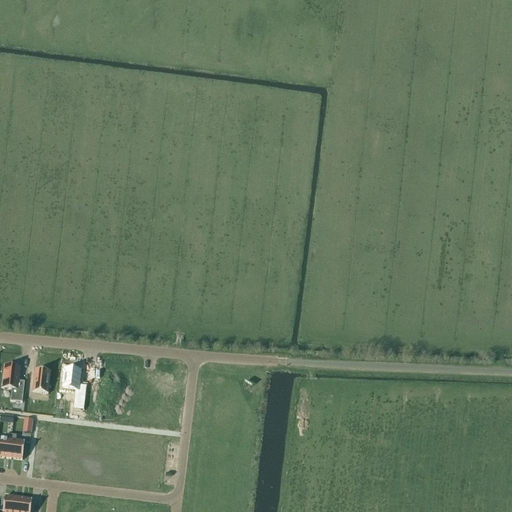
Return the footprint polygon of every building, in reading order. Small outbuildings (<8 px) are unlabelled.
[(4,367),(1,390),(11,391),(10,403),(22,404),(24,383),(18,382),(20,369),(4,367)] [(64,369),(61,391),(74,392),(73,410),(83,412),(86,387),(79,386),(81,371),(64,369)] [(35,371),(32,393),(48,395),(50,372),(35,371)] [(112,374),(95,372),(94,378),(89,377),(87,395),(94,396),(94,394),(109,395),(112,374)] [(147,397),(144,417),(155,418),(156,408),(169,410),(172,390),(168,389),(170,380),(158,379),(157,388),(152,387),(151,398),(147,397)] [(0,423),(13,425),(13,418),(13,417),(1,416),(0,422),(0,423)] [(25,420),(24,434),(31,435),(32,421),(25,420)] [(0,440),(0,458),(8,460),(11,436),(6,435),(6,441),(0,440)] [(11,436),(8,460),(22,461),(24,443),(16,442),(16,437),(11,436)] [(4,498),(2,511),(16,511),(18,499),(4,498)] [(18,499),(16,511),(30,511),(32,501),(18,499)]
